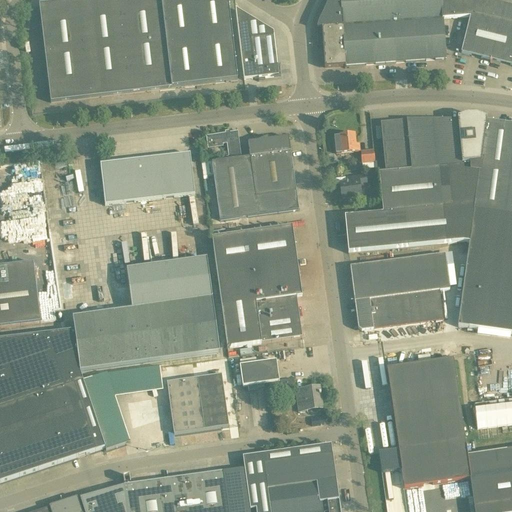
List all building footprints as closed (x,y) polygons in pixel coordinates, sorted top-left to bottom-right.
[(51,104),(237,81),(228,5),(219,0),(89,0),(39,6),(51,104)] [(317,35),(316,35),(317,48),(318,48),(324,47),(326,68),(445,59),(442,19),(470,18),(461,54),(511,66),(511,0),(329,0),(321,18),(319,23),(318,27),(317,29),(317,30),(316,32),(317,32),(317,35)] [(273,33),(235,10),(242,71),(244,81),(257,79),(258,82),(264,82),(264,78),(273,77),(273,79),(280,79),(279,66),(277,66),(274,37),(273,33)] [(383,215),(345,218),(348,254),(457,243),(469,242),(456,327),(511,335),(511,126),(487,123),(486,123),(486,121),(476,117),(467,117),(457,120),(457,122),(415,122),(406,122),(380,125),(385,174),(384,174),(379,175),(382,207),(383,215)] [(222,161),(201,164),(203,177),(213,176),(220,222),(298,211),(288,141),(269,143),(267,139),(251,146),(248,146),(239,147),(237,132),(206,137),(207,149),(223,147),(222,145),(226,144),(228,158),(222,159),(222,161)] [(355,146),(354,136),(339,137),(339,138),(335,138),(336,154),(359,152),(358,146),(355,146)] [(361,165),(375,164),(374,151),(360,152),(361,165)] [(145,160),(100,166),(105,206),(115,205),(150,201),(195,196),(190,155),(189,155),(145,160)] [(342,200),(361,198),(359,186),(366,185),(365,176),(346,179),(347,185),(340,186),(342,200)] [(227,349),(261,345),(302,339),(296,298),(301,297),(292,228),(212,239),(227,349)] [(445,256),(350,268),(354,303),(358,330),(361,332),(373,331),(373,330),(443,322),(439,293),(448,291),(449,291),(445,256)] [(457,257),(449,258),(451,273),(459,272),(457,257)] [(133,311),(72,318),(74,331),(79,372),(219,355),(213,301),(208,260),(128,271),(133,311)] [(0,328),(40,323),(33,264),(0,268),(0,328)] [(0,483),(104,448),(82,381),(83,381),(79,372),(74,331),(66,332),(63,333),(0,340),(0,483)] [(398,449),(378,451),(381,472),(401,469),(403,487),(470,478),(470,480),(472,496),(473,502),(473,504),(474,511),(511,511),(511,450),(467,457),(456,382),(452,357),(386,366),(390,391),(398,449)] [(241,367),(239,367),(242,388),(269,384),(271,395),(295,392),(293,380),(279,382),(276,362),(253,365),(241,367)] [(221,377),(166,384),(174,435),(228,427),(221,377)] [(298,414),(323,410),(320,387),(301,390),(302,399),(296,400),(298,414)] [(478,429),(511,426),(511,406),(477,409),(478,429)] [(331,446),(243,458),(250,511),(337,511),(336,501),(338,501),(336,481),(333,465),(331,446)] [(227,511),(223,473),(124,486),(80,499),(83,511),(227,511)] [(81,511),(77,498),(49,507),(49,509),(39,511),(81,511)]
